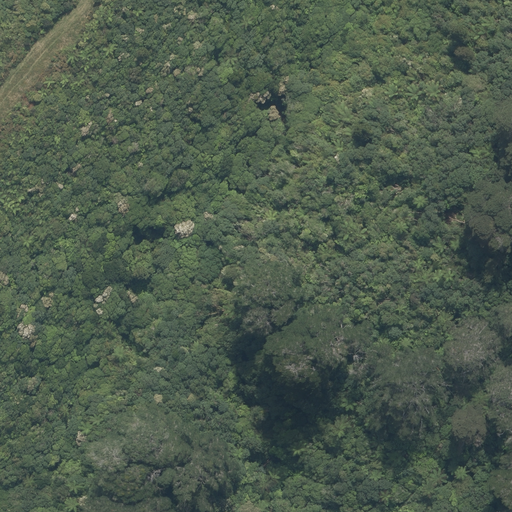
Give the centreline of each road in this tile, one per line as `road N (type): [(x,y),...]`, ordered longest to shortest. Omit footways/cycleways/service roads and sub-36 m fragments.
road 1 (track): [(0,503),(65,428),(68,392),(87,365),(129,345),(148,283),(179,230),(246,181),(370,0)]
road 2 (track): [(81,0),(0,100)]
